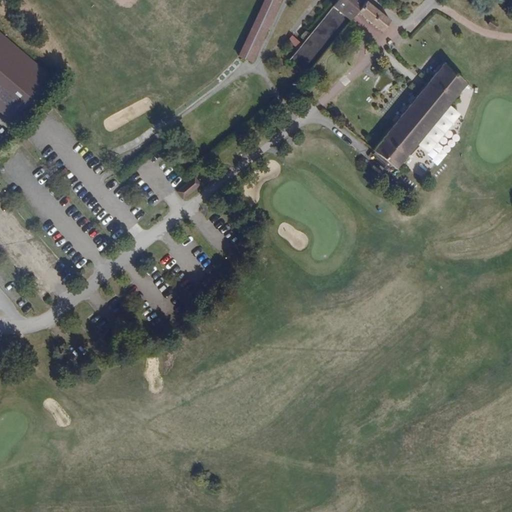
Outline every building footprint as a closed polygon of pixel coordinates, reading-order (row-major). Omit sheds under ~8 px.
[(262,0),(238,57),(252,63),(278,0),(262,0)] [(367,0),(366,0),(339,0),(291,60),(308,73),(350,21),(358,11),(367,0)] [(391,20),(367,0),(358,11),(383,31),(391,20)] [(58,78),(0,32),(0,112),(16,126),(58,78)] [(443,64),(375,149),(399,169),(420,144),(431,153),(462,115),(451,107),(469,85),(443,64)] [(191,176),(174,189),(182,198),(199,185),(191,176)]
